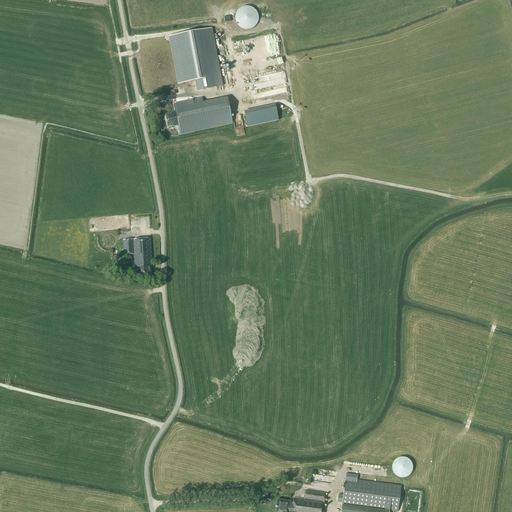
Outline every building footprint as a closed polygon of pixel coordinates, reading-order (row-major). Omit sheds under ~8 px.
[(237,9),(236,28),(256,28),(257,9),(237,9)] [(211,29),(169,36),(178,84),(195,80),(197,90),(210,88),(222,86),(211,29)] [(256,96),(257,100),(280,94),(279,89),(286,88),(285,84),(286,84),(284,76),(251,84),(252,87),(249,87),(250,92),(253,92),(254,96),(256,96)] [(172,113),(165,115),(168,127),(174,126),(174,127),(178,126),(180,132),(180,133),(232,123),(227,98),(222,99),(202,103),(201,98),(174,104),(175,112),(171,113),(172,113)] [(150,265),(152,265),(151,238),(120,240),(120,247),(124,246),(124,255),(134,254),(135,267),(136,271),(137,271),(137,276),(151,275),(150,265)] [(393,458),(394,477),(411,476),(410,457),(393,458)] [(311,480),(322,482),(323,474),(329,474),(329,470),(312,468),(311,480)] [(357,475),(346,473),(343,495),(338,494),(337,502),(342,503),(341,504),(398,511),(401,485),(357,479),(357,475)] [(322,511),(326,493),(305,490),(304,499),(297,498),(297,499),(293,498),(293,503),(290,503),(290,501),(277,499),(275,511),(322,511)]
